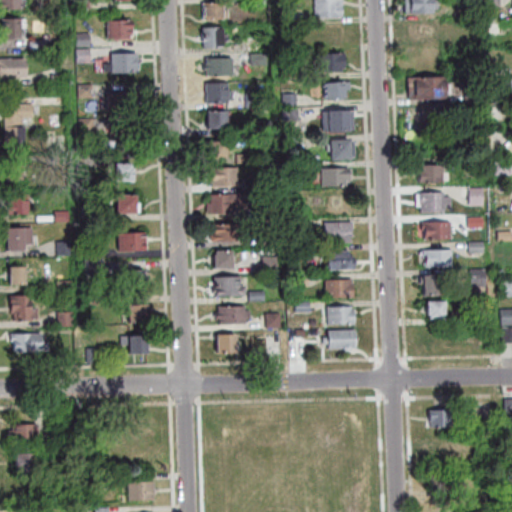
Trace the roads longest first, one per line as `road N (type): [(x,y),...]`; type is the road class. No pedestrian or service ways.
road 1 (residential): [(400,511),(377,0)]
road 2 (residential): [(192,511),(169,0)]
road 3 (residential): [(511,376),(0,389)]
